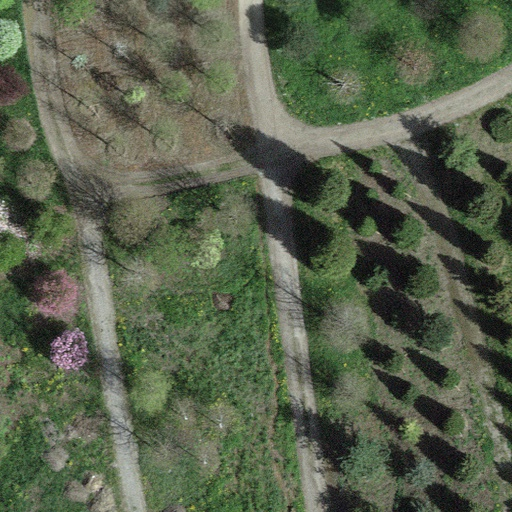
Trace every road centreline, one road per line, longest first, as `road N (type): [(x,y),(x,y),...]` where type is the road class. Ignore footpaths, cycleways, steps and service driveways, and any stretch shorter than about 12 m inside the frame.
road 1 (track): [(261,0),(271,157),(80,195),(50,103),(35,0)]
road 2 (track): [(271,157),(324,511)]
road 3 (track): [(511,79),(405,126),(271,157)]
